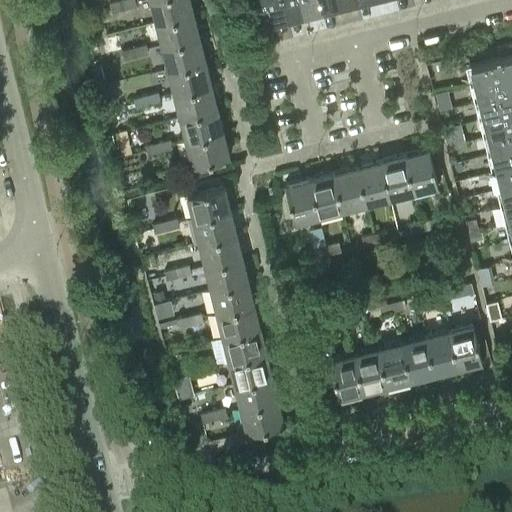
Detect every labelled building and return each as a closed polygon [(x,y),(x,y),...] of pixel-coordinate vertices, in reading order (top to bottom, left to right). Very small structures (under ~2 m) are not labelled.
[(111,10),(123,7),(120,0),(113,0),(109,1),(111,10)] [(189,0),(149,0),(154,19),(192,10),(189,0)] [(243,0),(249,23),(268,18),(263,0),(243,0)] [(281,0),(263,0),(268,18),(285,14),(281,0)] [(300,0),(281,0),(285,14),(302,9),(300,0)] [(318,0),(300,0),(302,9),(320,5),(318,0)] [(192,10),(154,19),(160,43),(198,34),(192,10)] [(198,34),(160,43),(166,67),(204,57),(198,34)] [(145,42),(132,45),(135,54),(147,51),(145,42)] [(123,57),(135,54),(132,45),(120,48),(123,57)] [(511,51),(470,63),(474,81),(511,71),(511,51)] [(204,57),(166,67),(172,91),(210,81),(204,57)] [(100,64),(91,67),(95,84),(105,82),(100,64)] [(511,71),(474,81),(479,98),(511,90),(511,71)] [(210,81),(172,91),(178,114),(216,105),(210,81)] [(157,90),(144,93),(147,102),(159,99),(157,90)] [(511,90),(479,98),(483,116),(511,108),(511,90)] [(134,105),(147,102),(144,93),(132,96),(134,105)] [(216,105),(178,114),(184,138),(222,128),(216,105)] [(511,108),(483,116),(487,133),(511,127),(511,108)] [(108,123),(101,124),(102,133),(110,131),(108,123)] [(511,127),(487,133),(492,151),(511,145),(511,127)] [(222,128),(184,138),(190,163),(192,162),(223,155),(228,153),(222,128)] [(111,132),(104,134),(106,144),(113,142),(111,132)] [(169,137),(156,140),(158,149),(171,146),(169,137)] [(146,152),(158,149),(156,140),(144,143),(146,152)] [(511,145),(492,151),(496,168),(511,164),(511,145)] [(427,146),(403,152),(412,190),(437,184),(427,146)] [(403,152),(379,158),(388,196),(412,190),(403,152)] [(223,155),(192,162),(195,175),(226,167),(223,155)] [(379,158),(355,164),(365,202),(388,196),(379,158)] [(355,164),(332,169),(341,207),(365,202),(355,164)] [(511,164),(496,168),(500,186),(511,182),(511,164)] [(332,169),(308,175),(318,213),(341,207),(332,169)] [(220,172),(185,182),(187,191),(223,182),(220,172)] [(293,220),(318,213),(308,175),(283,182),(293,220)] [(185,192),(191,216),(229,206),(223,182),(187,191),(185,192)] [(511,182),(500,186),(505,204),(511,201),(511,182)] [(229,206),(191,216),(197,240),(235,230),(229,206)] [(176,216),(164,219),(166,227),(178,224),(176,216)] [(432,216),(420,220),(422,228),(434,225),(432,216)] [(478,229),(475,217),(465,219),(468,231),(478,229)] [(154,230),(166,227),(164,219),(152,222),(154,230)] [(410,231),(422,228),(420,220),(408,223),(410,231)] [(385,228),(372,231),(375,240),(387,237),(385,228)] [(235,230),(197,240),(203,263),(241,254),(235,230)] [(362,243),(375,240),(372,231),(360,234),(362,243)] [(337,240),(325,243),(327,252),(340,249),(337,240)] [(315,255),(327,252),(325,243),(313,246),(315,255)] [(241,254),(203,263),(209,287),(247,277),(241,254)] [(188,262),(176,265),(178,274),(190,271),(188,262)] [(487,264),(476,267),(480,284),(491,281),(487,264)] [(165,277),(178,274),(176,265),(163,269),(165,277)] [(247,277),(209,287),(215,311),(253,302),(247,277)] [(449,286),(437,289),(440,297),(451,294),(449,286)] [(427,301),(440,297),(437,289),(425,292),(427,301)] [(402,298),(390,301),(392,309),(404,306),(402,298)] [(380,312),(392,309),(390,301),(378,304),(380,312)] [(253,302),(215,311),(221,335),(259,325),(253,302)] [(355,309),(343,312),(345,321),(357,318),(355,309)] [(200,311),(188,314),(190,322),(202,319),(200,311)] [(332,324),(345,321),(343,312),(330,316),(332,324)] [(177,325),(190,322),(188,314),(175,317),(177,325)] [(472,321),(447,327),(457,365),(481,359),(480,354),(473,326),(472,321)] [(480,324),(473,326),(480,354),(487,352),(480,324)] [(259,325),(221,335),(227,359),(265,349),(259,325)] [(447,327),(423,333),(433,371),(457,365),(447,327)] [(423,333),(400,339),(409,377),(433,371),(423,333)] [(400,339),(376,345),(386,383),(409,377),(400,339)] [(376,345),(352,351),(362,389),(386,383),(376,345)] [(265,349),(227,359),(233,382),(271,373),(265,349)] [(337,395),(362,389),(352,351),(328,357),(337,395)] [(212,358),(200,361),(202,370),(214,366),(212,358)] [(202,370),(200,361),(187,364),(189,373),(202,370)] [(271,373),(233,382),(239,406),(277,396),(271,373)] [(277,396),(239,406),(245,431),(283,421),(277,396)] [(224,405),(212,408),(214,417),(226,414),(224,405)] [(201,420),(214,417),(212,408),(199,411),(201,420)] [(159,449),(157,440),(150,442),(151,450),(159,449)]
